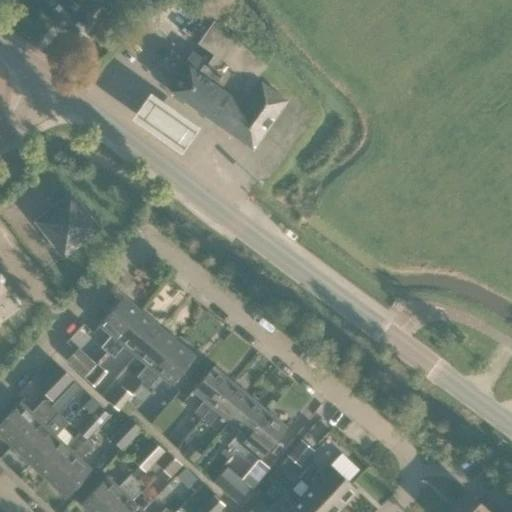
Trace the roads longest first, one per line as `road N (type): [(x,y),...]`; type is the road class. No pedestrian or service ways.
road 1 (residential): [(0,393),(124,257),(158,248),(399,442),(410,477),(392,511)]
road 2 (primary): [(511,425),(60,90)]
